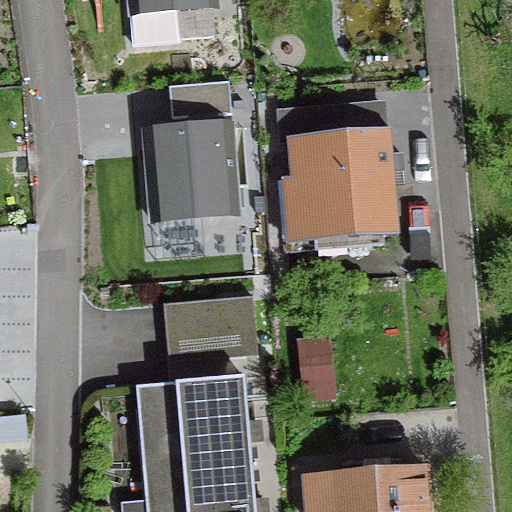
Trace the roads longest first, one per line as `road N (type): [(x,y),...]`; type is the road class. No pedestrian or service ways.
road 1 (residential): [(476,511),(432,0)]
road 2 (residential): [(37,0),(61,288),(51,511)]
